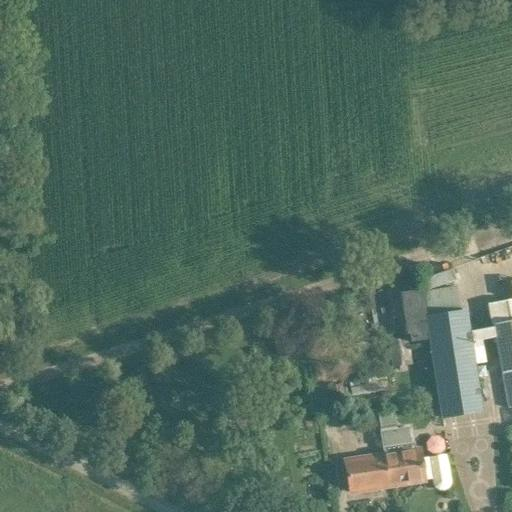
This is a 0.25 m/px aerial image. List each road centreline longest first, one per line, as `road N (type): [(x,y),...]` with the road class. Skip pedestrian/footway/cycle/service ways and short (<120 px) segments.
road 1 (track): [(0,389),(511,228)]
road 2 (track): [(0,162),(8,285),(0,365)]
road 3 (unclassified): [(0,430),(155,511)]
